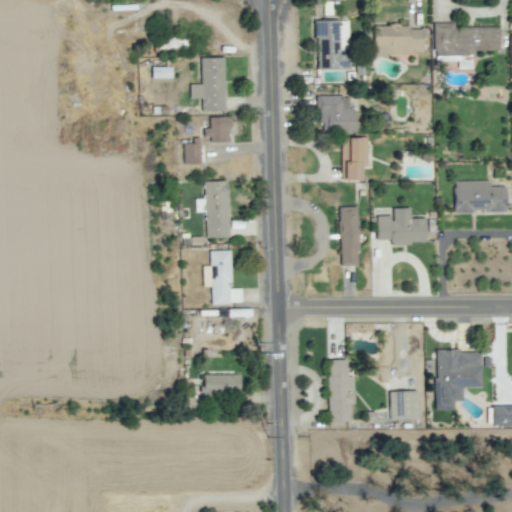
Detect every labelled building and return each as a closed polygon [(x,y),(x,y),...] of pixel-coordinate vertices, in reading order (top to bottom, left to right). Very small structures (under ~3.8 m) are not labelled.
[(348,20),(315,20),(315,69),(348,69),(348,20)] [(498,50),(498,27),(453,27),(453,22),(433,22),(433,61),(460,61),(460,55),(473,55),(473,50),(498,50)] [(372,57),(385,57),(385,53),(421,53),(421,26),(372,26),(372,57)] [(223,111),(222,57),(198,58),(199,84),(188,84),(188,99),(199,98),(200,111),(223,111)] [(170,78),(170,67),(150,67),(150,78),(170,78)] [(354,131),(353,110),(347,110),(347,96),(314,96),(314,113),(319,113),(319,131),(354,131)] [(228,140),(227,116),(207,117),(208,128),(201,128),(202,141),(228,140)] [(360,180),(360,166),(365,166),(365,138),(341,137),(340,180),(360,180)] [(182,163),(198,163),(198,143),(181,143),(182,163)] [(204,238),(228,237),(226,180),(202,181),(202,198),(193,199),(194,212),(203,212),(204,238)] [(503,186),(488,187),(488,181),(452,181),(452,212),(504,211),(503,186)] [(357,265),(355,206),(337,207),(338,266),(357,265)] [(374,239),(388,239),(389,244),(424,243),(423,218),(408,218),(408,207),(390,208),(390,215),(374,216),(374,239)] [(207,251),(208,266),(200,266),(201,287),(209,286),(210,304),(240,303),(240,288),(230,288),(228,250),(207,251)] [(434,410),(452,409),(452,400),(461,400),(461,387),(480,387),(479,350),(432,351),(434,410)] [(326,422),(348,421),(347,403),(352,403),(351,362),(325,363),(326,422)] [(200,375),(200,394),(238,393),(237,374),(200,375)] [(387,391),(388,420),(417,419),(416,390),(387,391)] [(511,425),(511,405),(485,406),(485,426),(511,425)]
